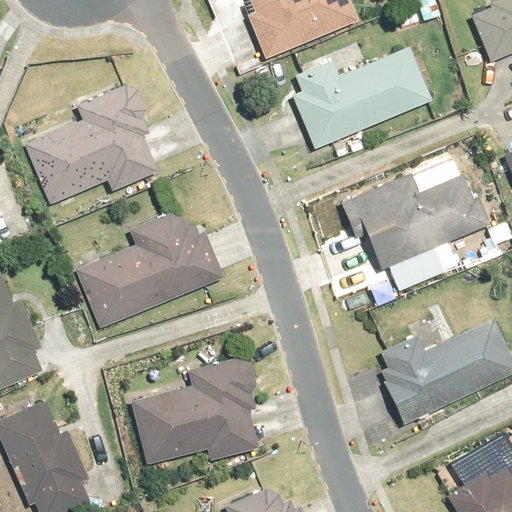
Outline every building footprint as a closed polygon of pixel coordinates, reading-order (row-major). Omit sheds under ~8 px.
[(245,0),(250,12),(243,14),(260,57),(353,20),(345,0),(245,0)] [(511,0),(487,0),(490,5),(468,13),(486,59),(511,48),(511,0)] [(296,90),(288,93),(310,146),(428,98),(405,44),(334,74),(328,60),(290,75),(296,90)] [(80,117),(22,142),(48,202),(104,178),(109,190),(155,170),(140,135),(146,133),(140,118),(143,108),(135,88),(122,83),(74,103),(80,117)] [(511,148),(500,153),(511,182),(511,148)] [(406,172),(337,201),(350,234),(357,232),(372,269),(486,223),(474,194),(469,196),(459,172),(414,191),(406,172)] [(99,328),(222,276),(202,229),(197,231),(193,222),(185,226),(181,217),(168,213),(127,230),(133,243),(73,268),(99,328)] [(1,265),(0,265),(0,392),(45,372),(36,352),(45,348),(23,300),(17,300),(1,265)] [(511,369),(511,365),(489,316),(420,349),(412,332),(375,349),(383,366),(374,370),(398,422),(511,369)] [(130,399),(144,461),(204,446),(207,458),(257,446),(248,409),(253,408),(250,394),(254,384),(249,362),(235,354),(185,366),(190,385),(130,399)] [(52,398),(0,421),(0,422),(40,511),(80,511),(96,505),(87,485),(96,481),(74,433),(68,433),(52,398)] [(511,511),(511,481),(503,467),(485,478),(481,472),(443,496),(453,511),(511,511)] [(301,511),(298,504),(292,507),(289,499),(280,502),(276,493),(264,487),(225,504),(228,511),(301,511)]
